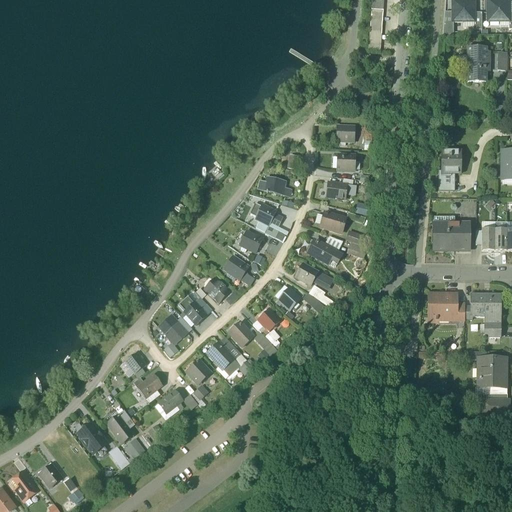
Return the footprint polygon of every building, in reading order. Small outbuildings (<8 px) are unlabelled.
[(474,14),(474,1),(452,1),(452,13),(453,23),(463,23),(473,23),(474,22),(474,14)] [(509,1),(488,1),(488,22),(499,22),(508,22),(509,22),(509,13),(509,1)] [(452,13),(444,13),(443,36),(453,36),(453,23),(452,23),(452,13)] [(482,31),(481,14),(474,14),(474,22),(473,23),(473,29),(473,31),(482,31)] [(486,50),(468,50),(467,83),(485,84),(485,73),(488,73),(489,55),(486,55),(486,50)] [(506,55),(498,55),(498,73),(506,73),(506,55)] [(355,128),(339,128),(339,143),(354,143),(355,128)] [(511,180),(511,152),(502,153),(502,180),(511,180)] [(460,153),(442,153),(441,173),(438,172),(438,186),(453,186),(453,175),(460,176),(460,153)] [(355,158),(338,157),(338,158),(339,158),(339,171),(338,171),(338,172),(354,173),(355,158)] [(297,159),(290,158),(288,170),(295,171),(297,159)] [(285,184),(268,180),(265,193),(282,197),(285,184)] [(346,187),(328,185),(326,199),(344,201),(346,187)] [(359,205),(357,214),(368,217),(371,208),(359,205)] [(250,217),(256,220),(261,209),(255,206),(250,217)] [(276,214),(262,207),(261,209),(256,220),(255,221),(269,228),(271,224),(274,218),(276,214)] [(349,214),(348,221),(364,225),(366,219),(349,214)] [(346,221),(326,215),(322,229),(342,235),(346,221)] [(282,221),(274,218),(271,224),(278,228),(282,221)] [(469,226),(433,225),(433,252),(469,252),(469,226)] [(275,240),(278,234),(269,229),(265,235),(275,240)] [(494,231),(481,230),(481,233),(481,246),(481,252),(494,252),(494,231)] [(507,231),(494,231),(494,252),(507,252),(507,231)] [(365,237),(351,233),(348,242),(362,247),(365,237)] [(263,241),(249,234),(242,248),(256,255),(263,241)] [(278,235),(276,240),(282,243),(284,238),(278,235)] [(342,243),(330,239),(325,248),(334,253),(336,254),(342,243)] [(325,248),(317,244),(310,256),(327,266),(327,265),(334,253),(325,248)] [(366,254),(355,251),(353,259),(363,263),(366,254)] [(336,254),(334,253),(327,265),(327,266),(333,269),(335,268),(341,257),(336,254)] [(249,269),(236,260),(228,273),(240,281),(249,269)] [(318,274),(304,266),(297,280),(311,287),(313,283),(318,274)] [(332,282),(318,274),(313,283),(327,291),(332,282)] [(249,277),(244,283),(250,288),(255,282),(249,277)] [(217,281),(206,292),(219,304),(229,293),(217,281)] [(309,297),(331,311),(336,305),(324,297),(325,294),(315,288),(309,297)] [(300,301),(288,290),(278,302),(290,312),(300,301)] [(236,293),(226,302),(231,307),(240,298),(236,293)] [(456,296),(428,295),(428,325),(438,325),(438,323),(456,323),(456,306),(456,296)] [(500,296),(471,296),(471,308),(471,318),(472,318),(484,318),(484,326),(488,326),(500,326),(500,296)] [(211,312),(200,300),(195,305),(206,317),(211,312)] [(195,305),(194,304),(184,313),(196,326),(206,317),(195,305)] [(464,306),(456,306),(456,323),(464,323),(464,322),(464,308),(464,306)] [(279,323),(268,311),(258,321),(266,330),(268,333),(279,323)] [(158,327),(166,335),(178,324),(171,316),(158,327)] [(261,335),(266,330),(258,321),(253,326),(261,335)] [(188,334),(178,324),(166,335),(175,346),(188,334)] [(253,339),(240,325),(229,335),(242,349),(253,339)] [(500,326),(488,326),(484,326),(484,339),(500,339),(500,326)] [(273,332),(264,340),(271,347),(280,339),(273,332)] [(259,335),(254,339),(271,358),(276,353),(271,347),(264,340),(259,335)] [(177,351),(172,346),(166,352),(170,357),(177,351)] [(221,348),(210,358),(223,372),(234,362),(221,348)] [(263,352),(258,357),(263,363),(268,358),(263,352)] [(478,362),(478,360),(488,360),(488,354),(468,353),(468,362),(478,362)] [(146,367),(137,355),(125,364),(135,376),(146,367)] [(488,360),(478,360),(478,362),(477,389),(489,390),(505,390),(506,360),(488,360)] [(198,362),(185,373),(198,386),(210,375),(198,362)] [(234,362),(223,372),(229,378),(239,368),(234,362)] [(144,384),(137,389),(145,400),(162,387),(153,376),(144,384)] [(140,379),(133,384),(137,389),(144,384),(140,379)] [(193,411),(211,395),(202,385),(185,402),(193,411)] [(175,393),(159,405),(162,409),(161,410),(162,411),(163,410),(166,414),(182,402),(175,393)] [(485,402),(480,402),(480,413),(489,413),(488,432),(508,432),(508,402),(506,402),(485,402)] [(129,430),(119,416),(107,425),(122,445),(130,439),(126,433),(129,430)] [(91,426),(79,436),(82,440),(82,441),(88,449),(89,448),(93,455),(106,445),(101,438),(102,438),(98,433),(97,434),(91,426)] [(156,442),(164,435),(157,427),(149,433),(156,442)] [(136,441),(126,448),(135,460),(145,452),(136,441)] [(124,458),(117,449),(110,454),(117,464),(124,458)] [(124,458),(117,464),(121,469),(128,464),(124,458)] [(62,479),(50,464),(37,474),(49,489),(62,479)] [(31,488),(21,475),(13,481),(18,488),(15,490),(25,503),(37,493),(32,487),(31,488)] [(80,492),(70,498),(73,502),(82,496),(80,492)] [(11,511),(14,510),(2,494),(0,495),(0,511),(11,511)]
